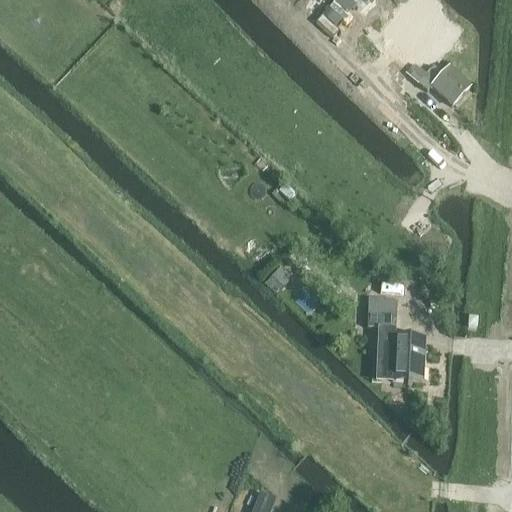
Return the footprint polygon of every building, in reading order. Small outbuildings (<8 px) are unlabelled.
[(401,38),(418,53),(431,39),(402,11),(372,42),(385,54),(401,38)] [(407,74),(419,86),(427,94),(431,89),(452,109),(470,90),(449,70),(443,77),(434,69),(441,62),(433,54),(438,49),(434,45),(407,74)] [(280,275),(277,279),(283,284),(286,280),(280,275)] [(274,276),(263,288),(275,298),(286,287),(283,284),(277,279),(274,276)] [(379,304),(396,304),(396,283),(379,283),(379,304)] [(367,321),(367,334),(395,334),(395,321),(367,321)] [(392,384),(423,385),(425,340),(394,339),(392,384)] [(271,511),(276,497),(246,488),(238,511),(271,511)]
